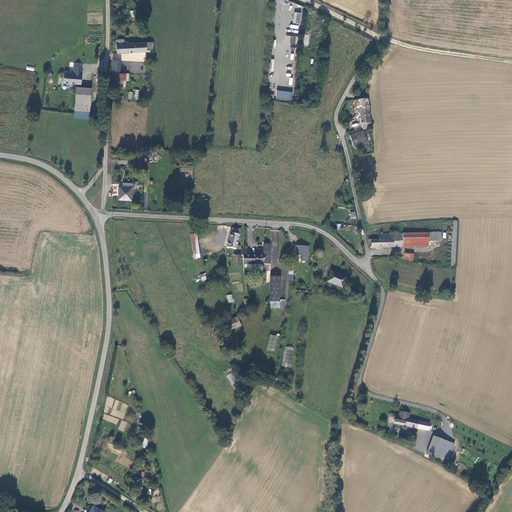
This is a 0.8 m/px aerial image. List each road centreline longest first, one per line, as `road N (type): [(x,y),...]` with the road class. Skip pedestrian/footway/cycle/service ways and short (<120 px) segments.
road 1 (track): [(303,0),(378,39),(337,114),(368,255),(364,268)]
road 2 (unclassified): [(380,285),(311,226),(102,214)]
road 3 (unclassified): [(77,473),(109,311),(95,216)]
road 4 (unclassified): [(107,0),(105,162)]
road 5 (track): [(375,35),(511,61)]
